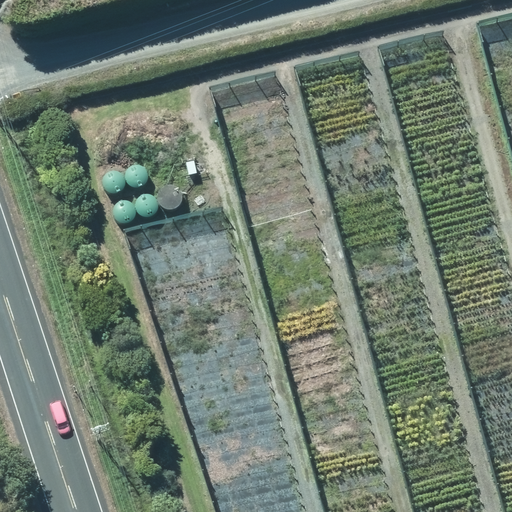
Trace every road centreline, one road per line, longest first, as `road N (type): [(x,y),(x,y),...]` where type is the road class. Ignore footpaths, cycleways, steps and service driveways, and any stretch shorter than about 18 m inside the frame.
road 1 (unclassified): [(0,69),(306,0)]
road 2 (secondary): [(78,511),(0,272)]
